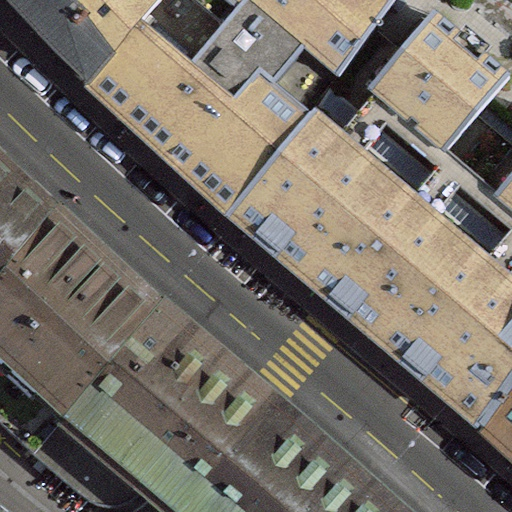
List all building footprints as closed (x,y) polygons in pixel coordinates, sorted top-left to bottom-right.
[(16,0),(105,89),(179,0),(16,0)] [(179,0),(105,89),(315,283),(481,58),(439,15),(409,54),(384,32),(405,0),(179,0)] [(511,84),(481,58),(315,283),(415,369),(492,435),(511,408),(511,140),(493,125),(511,92),(511,84)] [(0,299),(65,226),(0,164),(0,299)] [(173,325),(65,226),(0,299),(0,420),(57,469),(173,325)] [(173,325),(57,469),(103,508),(109,510),(116,511),(123,511),(130,509),(136,505),(139,501),(150,511),(172,511),(263,402),(221,367),(173,325)] [(394,511),(263,402),(172,511),(394,511)] [(511,408),(492,435),(511,452),(511,408)]
